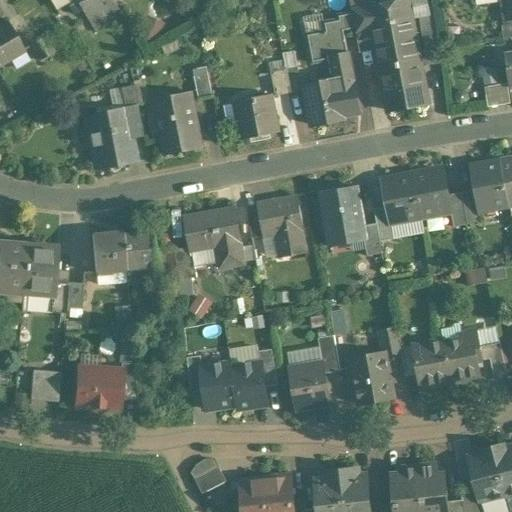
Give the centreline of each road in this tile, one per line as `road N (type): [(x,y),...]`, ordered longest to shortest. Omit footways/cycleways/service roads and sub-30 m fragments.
road 1 (residential): [(511,122),(110,196),(17,194),(0,184)]
road 2 (residential): [(0,424),(105,440),(325,442),(511,413)]
